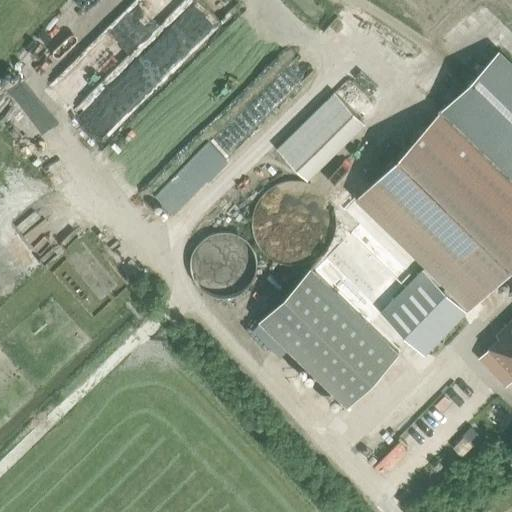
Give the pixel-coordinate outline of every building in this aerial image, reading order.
[(105,129),(224,3),(220,0),(192,0),(87,112),(105,129)] [(171,147),(267,57),(255,43),(158,134),(171,147)] [(306,45),(173,172),(185,184),(304,71),(305,72),(319,59),(306,45)] [(511,309),(511,319),(496,335),(499,338),(479,357),(510,389),(511,386),(511,66),(498,52),(441,109),(409,142),(355,198),(469,309),(503,274),(511,283),(511,305),(510,307),(511,309)] [(193,96),(215,70),(198,56),(113,156),(126,167),(189,93),(193,96)] [(252,75),(202,127),(209,134),(259,81),(252,75)] [(218,160),(235,176),(282,129),(273,120),(299,94),(292,87),(218,160)] [(276,148),(308,180),(366,123),(335,91),(276,148)] [(329,228),(329,222),(327,214),(323,207),(319,202),(314,198),(308,195),(301,192),(295,191),(287,191),(281,192),(274,195),(269,199),(262,206),(259,212),(256,220),(255,226),(256,234),(257,240),(261,247),(265,253),(270,257),(277,261),(284,264),(290,264),(299,264),(305,262),(312,259),(318,254),(322,249),(326,243),(328,236),(329,228)] [(257,273),(257,272),(256,265),(254,259),(251,253),(247,249),(242,245),(236,242),(229,240),(224,239),(219,240),(212,242),(207,245),(201,249),(198,253),(195,259),(192,265),(192,272),(192,278),(194,285),(197,290),(201,295),(206,299),(211,302),(215,303),(223,304),(229,304),(236,302),(242,299),(247,295),(251,290),(254,285),(256,278),(257,273)] [(469,309),(425,266),(380,312),(425,355),(469,309)] [(397,353),(309,267),(258,319),(346,405),(397,353)] [(376,455),(440,394),(426,379),(362,440),(376,455)] [(390,470),(400,481),(454,431),(442,417),(464,397),(456,389),(400,440),(410,451),(390,470)]
